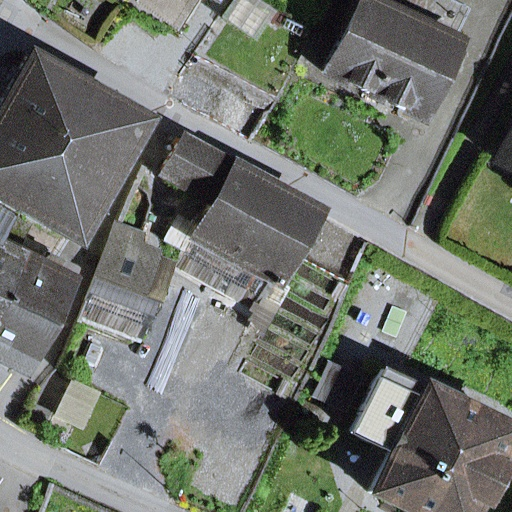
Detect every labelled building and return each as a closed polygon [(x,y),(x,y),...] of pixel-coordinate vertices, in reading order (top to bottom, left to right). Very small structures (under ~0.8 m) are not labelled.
[(208,0),(213,3),(215,0),(139,0),(167,17),(178,0),(208,0)] [(360,0),(325,74),(414,116),(426,90),(446,48),(449,43),(442,39),(457,8),(439,0),(360,0)] [(426,90),(438,96),(458,54),(446,48),(426,90)] [(0,102),(0,201),(70,241),(140,121),(27,57),(0,102)] [(265,113),(225,94),(212,122),(252,141),(265,113)] [(511,126),(493,161),(511,171),(511,126)] [(173,268),(255,314),(312,213),(181,139),(160,175),(196,195),(202,185),(215,192),(173,268)] [(0,268),(17,237),(23,226),(0,214),(0,268)] [(43,254),(44,252),(17,237),(0,268),(0,364),(14,371),(62,280),(52,275),(59,263),(43,254)] [(139,343),(156,300),(140,294),(153,260),(108,242),(78,319),(139,343)] [(217,310),(176,384),(206,401),(248,327),(217,310)] [(311,398),(343,413),(360,379),(327,363),(311,398)] [(477,504),(495,468),(490,466),(506,432),(378,370),(347,434),(387,454),(368,493),(405,511),(466,511),(472,501),(477,504)]
